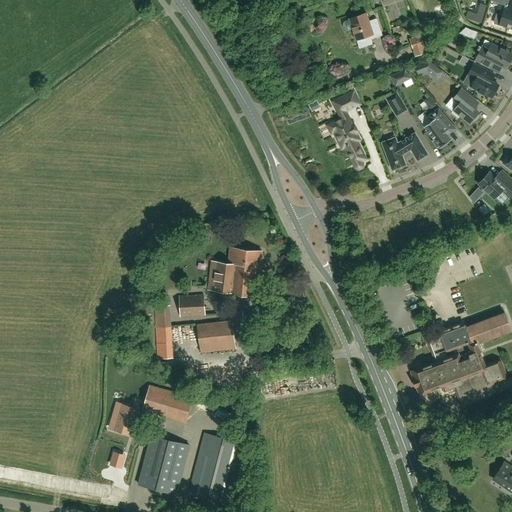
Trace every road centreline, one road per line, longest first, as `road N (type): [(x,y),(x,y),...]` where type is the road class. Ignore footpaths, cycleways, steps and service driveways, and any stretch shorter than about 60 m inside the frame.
road 1 (secondary): [(425,511),(339,291)]
road 2 (residential): [(316,211),(339,201),(375,201),(443,173),(511,109)]
road 3 (secondary): [(270,150),(178,0)]
